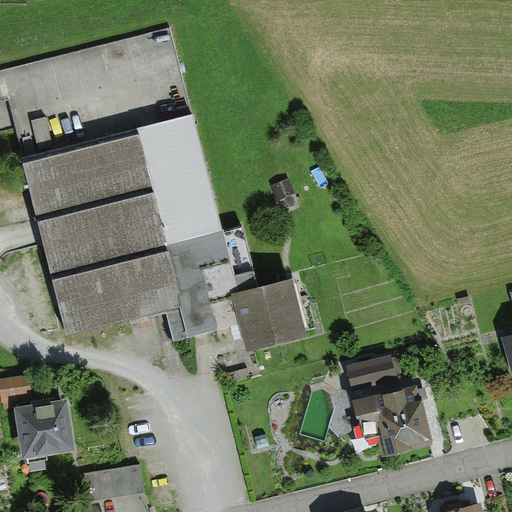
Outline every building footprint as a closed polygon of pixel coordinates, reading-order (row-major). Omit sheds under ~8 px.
[(139,134),(23,164),(67,335),(165,311),(174,341),(231,326),(239,324),(231,294),(240,291),(225,237),(193,114),(137,128),(139,134)] [(137,128),(22,158),(23,164),(139,134),(137,128)] [(296,193),(289,178),(272,186),(278,200),(296,193)] [(258,287),(243,232),(225,237),(240,291),(258,287)] [(246,352),(308,336),(293,278),(258,287),(240,291),(231,294),(239,324),(242,338),(246,352)] [(231,326),(235,340),(242,338),(239,324),(231,326)] [(511,377),(511,334),(501,338),(511,377)] [(352,402),(403,391),(402,388),(406,387),(398,353),(391,355),(343,366),(352,402)] [(32,405),(28,375),(0,378),(0,394),(2,409),(14,407),(32,405)] [(419,389),(417,385),(402,388),(403,391),(352,402),(359,425),(377,422),(387,456),(433,444),(432,440),(433,440),(421,400),(419,389)] [(421,400),(427,399),(424,387),(419,389),(421,400)] [(47,456),(75,451),(67,400),(32,405),(14,407),(22,459),(28,458),(47,456)] [(145,492),(141,464),(75,474),(79,502),(145,492)]
